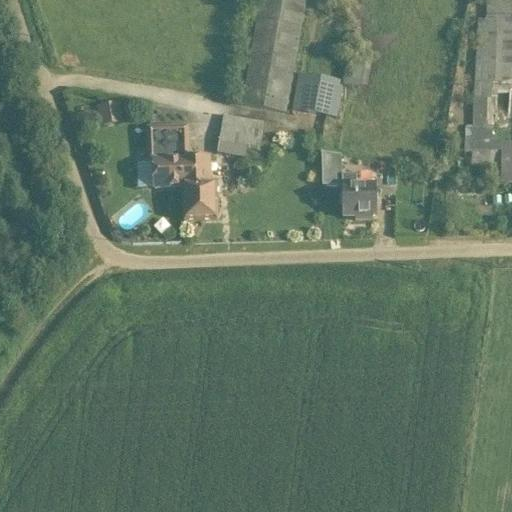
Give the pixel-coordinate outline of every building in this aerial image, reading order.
[(306,0),(259,0),(241,108),(286,116),(306,0)] [(511,0),(488,0),(487,22),(497,23),(511,23),(511,0)] [(501,171),(501,146),(492,146),(494,118),(497,118),(498,94),(511,94),(511,86),(495,85),(497,23),(487,22),(478,22),(473,128),(465,128),(464,153),(468,154),(467,167),(480,168),(480,190),(489,191),(490,170),(501,171)] [(511,86),(511,73),(511,23),(497,23),(495,85),(511,86)] [(335,119),(344,82),(299,72),(290,109),(335,119)] [(118,108),(100,111),(103,127),(121,124),(118,108)] [(263,126),(224,119),(219,145),(259,152),(263,126)] [(187,130),(149,131),(150,151),(154,151),(155,164),(153,164),(154,192),(183,191),(183,190),(209,190),(208,162),(184,163),(184,150),(187,150),(187,130)] [(511,185),(511,145),(501,146),(501,171),(501,186),(511,185)] [(339,187),(338,154),(320,155),(321,188),(339,187)] [(397,169),(385,169),(385,189),(397,189),(397,169)] [(376,189),(357,189),(357,179),(342,179),(343,220),(355,220),(355,223),(373,223),(372,219),(376,219),(376,189)] [(209,190),(183,190),(183,191),(184,224),(217,223),(216,190),(209,190)]
